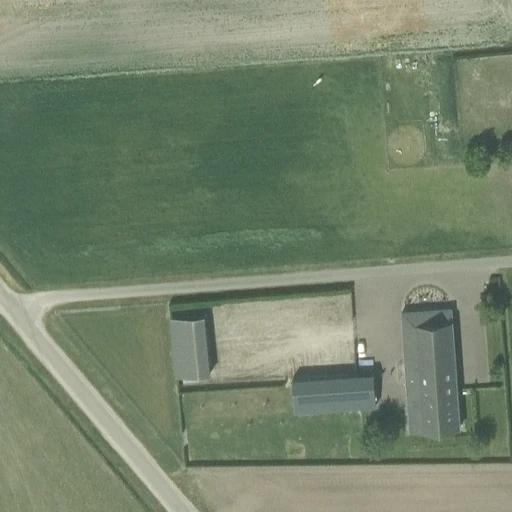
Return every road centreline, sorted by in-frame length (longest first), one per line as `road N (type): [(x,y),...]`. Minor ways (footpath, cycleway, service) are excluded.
road 1 (unclassified): [(8,305),(511,265)]
road 2 (unclassified): [(180,511),(8,305)]
